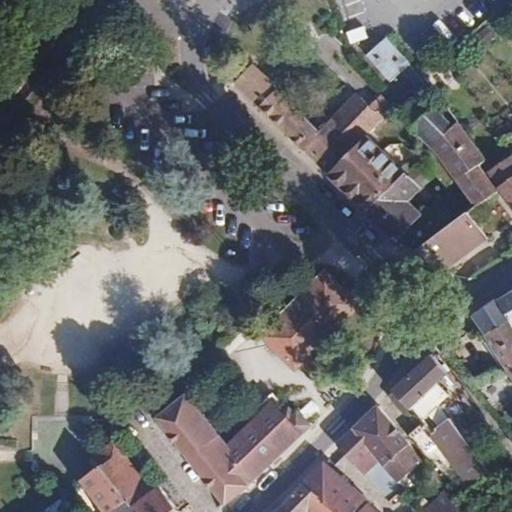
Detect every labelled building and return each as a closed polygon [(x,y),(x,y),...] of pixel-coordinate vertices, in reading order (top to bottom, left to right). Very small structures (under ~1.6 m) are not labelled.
[(368,54),(391,81),(404,70),(410,64),(387,37),(368,54)] [(466,57),(458,47),(449,54),(457,64),(466,57)] [(367,136),(394,109),(382,95),(371,106),(358,93),(334,119),(333,118),(331,120),(321,131),(309,119),(279,89),(280,88),(254,64),(236,83),(261,106),(260,107),(291,137),(329,175),(367,136)] [(404,70),(406,72),(413,66),(410,64),(404,70)] [(423,78),(413,66),(406,72),(417,85),(424,79),(423,78)] [(404,116),(414,126),(434,107),(424,97),(404,116)] [(435,105),(434,107),(414,126),(434,147),(455,126),(435,105)] [(320,108),(309,119),(321,131),(331,120),(320,108)] [(476,205),(478,204),(479,206),(494,195),(498,192),(479,165),(486,160),(458,123),(455,126),(434,147),(476,205)] [(346,191),(367,212),(406,173),(367,136),(329,175),(346,191)] [(511,156),(490,171),(501,186),(500,186),(511,202),(511,156)] [(383,228),(396,241),(422,214),(409,201),(422,188),(406,173),(367,212),(383,228)] [(476,205),(414,253),(427,261),(444,271),(488,238),(485,234),(496,227),(493,224),(508,213),(494,195),(479,206),(478,204),(476,205)] [(508,256),(511,253),(511,233),(500,242),(508,256)] [(325,273),(263,337),(267,341),(295,369),(358,305),(325,273)] [(511,291),(499,299),(511,319),(511,320),(511,291)] [(486,308),(475,315),(487,334),(511,319),(499,299),(499,298),(486,308)] [(511,320),(511,319),(487,334),(486,335),(507,368),(488,381),(473,390),(491,413),(511,399),(511,320)] [(408,377),(388,395),(393,402),(394,403),(404,415),(410,416),(416,412),(424,423),(431,432),(444,423),(434,411),(439,407),(436,404),(427,394),(438,383),(447,394),(448,395),(457,388),(447,374),(448,373),(433,354),(408,377)] [(436,404),(447,394),(438,383),(427,394),(436,404)] [(159,418),(226,505),(248,486),(304,436),(314,427),(305,417),(298,408),(292,415),(273,394),(265,401),(254,411),(259,416),(228,446),(187,395),(159,418)] [(365,418),(337,444),(389,502),(389,501),(400,491),(403,489),(398,483),(424,461),(384,411),(379,405),(365,418)] [(450,418),(439,407),(434,411),(444,423),(450,418)] [(431,432),(424,423),(409,435),(426,456),(441,445),(449,456),(470,485),(490,471),(450,418),(444,423),(431,432)] [(101,466),(102,467),(121,452),(114,442),(94,457),(101,466)] [(102,467),(134,508),(153,493),(121,452),(102,467)] [(304,484),(282,505),(288,511),(376,511),(368,504),(370,502),(325,462),(304,484)] [(82,480),(106,511),(137,511),(134,508),(102,467),(101,466),(82,480)] [(134,508),(137,511),(179,511),(161,487),(153,493),(134,508)] [(400,491),(389,501),(399,511),(407,511),(414,506),(400,491)] [(447,493),(425,511),(462,511),(463,511),(447,493)] [(48,511),(73,511),(64,498),(48,511)]
